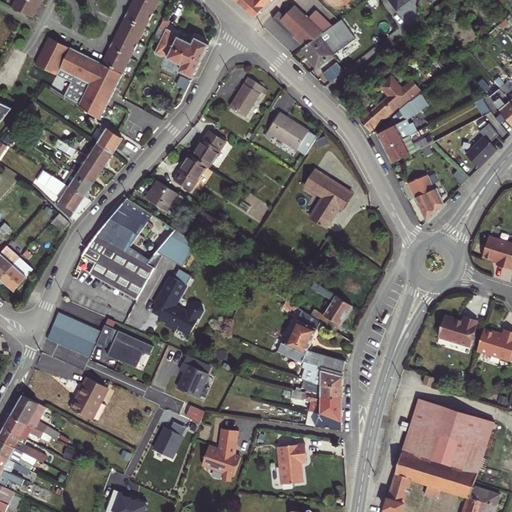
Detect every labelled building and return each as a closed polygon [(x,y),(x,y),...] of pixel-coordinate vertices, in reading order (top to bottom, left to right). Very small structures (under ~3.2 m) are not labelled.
[(14,0),(13,3),(34,13),(40,0),(14,0)] [(132,0),(101,62),(121,73),(158,0),(132,0)] [(233,0),(251,16),(267,0),(233,0)] [(418,0),(420,2),(422,0),(389,0),(397,10),(411,0),(418,0)] [(321,34),(320,33),(292,5),(278,20),(293,34),(290,37),(301,47),(321,34)] [(162,24),(170,27),(173,18),(165,15),(162,24)] [(299,48),(313,69),(330,57),(353,40),(340,21),(321,34),(301,47),(299,48)] [(162,39),(167,27),(160,25),(155,36),(162,39)] [(169,29),(163,41),(201,60),(209,44),(197,38),(194,45),(177,36),(178,34),(169,29)] [(79,105),(99,118),(121,73),(101,62),(72,47),(71,47),(64,43),(51,37),(38,63),(75,81),(67,96),(79,105)] [(182,69),(194,75),(201,60),(163,41),(161,40),(155,52),(166,58),(167,55),(184,64),(182,69)] [(344,73),(337,64),(331,69),(338,78),(344,73)] [(338,78),(331,69),(323,75),(330,84),(338,78)] [(179,84),(187,87),(191,79),(183,75),(179,84)] [(394,110),(397,113),(412,101),(425,90),(416,79),(404,89),(393,76),(381,85),(390,95),(362,121),(371,131),(376,126),(394,110)] [(233,110),(247,119),(267,89),(253,80),(233,110)] [(498,85),(508,98),(511,102),(511,90),(508,86),(506,87),(501,82),(498,85)] [(498,108),(502,113),(511,124),(511,102),(508,98),(504,102),(497,95),(495,97),(491,91),(486,94),(498,108)] [(378,132),(385,147),(409,134),(420,129),(416,121),(411,124),(408,117),(419,112),(412,101),(397,113),(399,116),(404,114),(407,118),(378,132)] [(0,102),(0,126),(14,109),(0,102)] [(484,113),(485,115),(487,114),(489,113),(492,111),(484,102),(477,105),(482,114),(484,113)] [(28,104),(22,113),(30,119),(36,109),(28,104)] [(275,134),(308,156),(321,136),(283,111),(270,131),(275,134)] [(495,119),(510,136),(511,134),(511,124),(502,113),(495,119)] [(89,116),(84,124),(90,128),(95,120),(89,116)] [(499,134),(489,123),(480,131),(485,136),(467,154),(479,167),(495,151),(490,146),(492,144),(491,143),(499,134)] [(106,127),(96,142),(112,152),(122,138),(106,127)] [(211,131),(195,155),(211,166),(213,167),(228,143),(211,131)] [(267,136),(272,139),(275,134),(270,131),(267,136)] [(385,147),(392,163),(431,142),(434,140),(431,134),(414,142),(409,134),(385,147)] [(0,139),(0,154),(8,145),(0,139)] [(74,139),(70,145),(76,149),(80,143),(74,139)] [(96,142),(87,156),(103,167),(112,152),(96,142)] [(70,145),(65,152),(71,156),(76,149),(70,145)] [(176,180),(193,192),(211,166),(195,155),(193,154),(176,180)] [(87,156),(78,171),(93,182),(103,167),(87,156)] [(392,164),(396,178),(412,174),(406,156),(392,164)] [(34,176),(44,184),(51,173),(41,167),(34,176)] [(62,181),(68,185),(84,196),(93,182),(78,171),(72,167),(62,181)] [(459,170),(454,175),(463,184),(468,179),(459,170)] [(62,210),(70,217),(84,196),(68,185),(62,181),(56,177),(51,173),(44,184),(61,196),(56,204),(62,210)] [(312,220),(328,231),(341,212),(344,214),(354,197),(317,173),(306,189),(324,201),(312,220)] [(146,195),(166,209),(177,192),(157,179),(146,195)] [(411,186),(427,221),(445,202),(436,182),(428,186),(425,179),(411,186)] [(126,197),(121,203),(134,212),(111,243),(125,251),(153,214),(126,197)] [(89,272),(135,302),(154,267),(146,263),(125,251),(111,243),(134,212),(121,203),(81,254),(96,261),(89,272)] [(203,209),(186,235),(188,236),(197,242),(202,245),(219,220),(203,209)] [(59,212),(52,220),(61,229),(69,221),(59,212)] [(221,221),(219,220),(202,245),(205,247),(221,221)] [(176,228),(158,249),(163,252),(182,265),(197,242),(188,236),(186,235),(176,228)] [(511,240),(488,233),(482,253),(497,258),(496,262),(510,266),(511,260),(511,240)] [(0,251),(0,276),(12,264),(19,256),(7,245),(0,251)] [(32,253),(26,248),(21,254),(28,259),(32,253)] [(158,249),(146,263),(154,267),(163,252),(158,249)] [(0,276),(0,277),(13,290),(26,276),(30,272),(18,261),(13,265),(12,264),(0,276)] [(187,283),(171,274),(155,303),(157,304),(153,310),(160,313),(158,316),(167,320),(166,322),(177,329),(178,326),(190,333),(203,309),(202,304),(196,301),(192,302),(187,310),(176,304),(187,283)] [(310,305),(306,312),(320,321),(335,330),(339,324),(340,325),(353,304),(322,285),(319,289),(333,298),(323,313),(310,305)] [(282,302),(294,311),(297,306),(295,304),(285,298),(282,302)] [(315,362),(322,365),(343,372),(343,360),(308,347),(320,321),(306,312),(302,309),(281,351),(301,360),(303,358),(304,358),(308,360),(315,362)] [(46,337),(89,356),(101,329),(57,310),(46,337)] [(437,332),(469,342),(476,321),(475,320),(476,315),(475,315),(462,311),(461,316),(443,310),(437,332)] [(115,341),(109,354),(121,359),(123,354),(137,360),(142,350),(151,354),(155,345),(120,329),(117,337),(113,335),(117,328),(106,322),(97,341),(106,345),(108,346),(111,339),(115,341)] [(483,325),(475,348),(507,358),(511,343),(511,328),(503,326),(501,331),(483,325)] [(106,345),(97,341),(91,352),(101,357),(106,345)] [(188,352),(184,361),(207,371),(211,362),(188,352)] [(302,376),(321,383),(343,384),(344,372),(343,372),(322,365),(315,362),(308,360),(304,358),(302,363),(306,365),(302,376)] [(209,372),(184,361),(180,369),(186,371),(179,387),(198,396),(209,372)] [(422,380),(431,383),(434,373),(425,370),(422,380)] [(76,397),(88,376),(86,375),(74,396),(76,397)] [(68,407),(89,418),(107,386),(88,376),(76,397),(74,396),(68,407)] [(321,383),(321,394),(343,396),(343,384),(321,383)] [(291,396),(301,398),(302,390),(292,387),(291,396)] [(320,410),(320,404),(329,405),(328,407),(342,409),(343,396),(321,394),(305,390),(304,399),(309,400),(308,409),(315,410),(320,410)] [(22,395),(11,415),(44,432),(57,438),(60,433),(39,421),(45,408),(22,395)] [(470,474),(488,420),(413,395),(394,450),(406,454),(407,453),(409,454),(409,455),(415,457),(424,429),(464,443),(455,470),(460,471),(461,469),(463,470),(462,472),(470,474)] [(191,404),(186,416),(199,422),(204,409),(191,404)] [(320,412),(318,416),(328,419),(329,416),(342,421),(342,409),(328,407),(329,405),(320,404),(320,410),(320,412)] [(312,424),(342,428),(342,421),(329,416),(328,419),(318,416),(320,412),(320,410),(315,410),(308,409),(307,423),(312,424)] [(11,415),(4,427),(20,435),(23,429),(30,432),(31,430),(42,436),(44,432),(11,415)] [(169,428),(181,434),(185,427),(173,421),(169,428)] [(154,448),(170,457),(181,434),(169,428),(165,426),(154,448)] [(4,427),(0,433),(0,438),(21,450),(24,451),(27,445),(17,439),(20,435),(4,427)] [(220,427),(216,448),(207,445),(200,463),(221,471),(219,479),(228,481),(228,474),(231,475),(238,457),(231,454),(233,445),(235,445),(237,430),(220,427)] [(488,511),(494,493),(469,485),(468,481),(468,479),(470,474),(462,472),(463,470),(461,469),(460,471),(455,470),(464,443),(424,429),(415,457),(409,455),(409,454),(407,453),(406,454),(394,450),(379,496),(393,501),(402,475),(418,481),(416,489),(428,494),(431,485),(459,494),(458,498),(462,499),(457,511),(488,511)] [(0,438),(0,451),(23,463),(25,458),(19,455),(21,450),(0,438)] [(307,460),(306,442),(278,443),(280,481),(301,480),(300,460),(307,460)] [(0,451),(0,465),(10,470),(13,464),(29,473),(32,467),(23,463),(0,451)] [(0,473),(5,476),(22,484),(25,478),(10,470),(0,465),(0,473)] [(23,494),(28,496),(30,492),(35,482),(30,480),(23,494)] [(30,492),(46,501),(51,491),(35,482),(30,492)] [(0,507),(7,511),(10,503),(0,498),(0,485),(0,484),(0,507)] [(122,491),(113,488),(105,509),(112,511),(142,511),(147,501),(136,497),(135,498),(121,493),(122,491)] [(376,505),(390,511),(393,501),(379,496),(376,505)]
